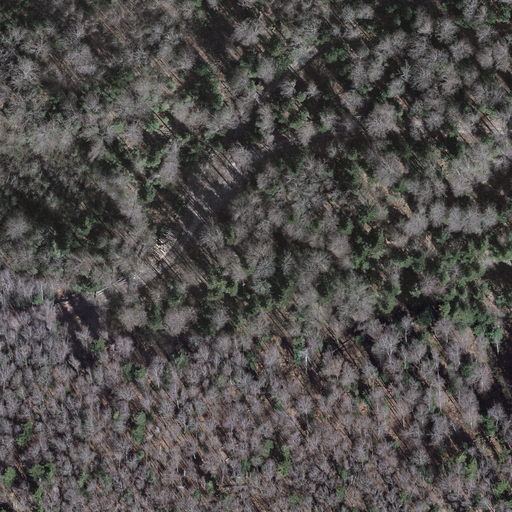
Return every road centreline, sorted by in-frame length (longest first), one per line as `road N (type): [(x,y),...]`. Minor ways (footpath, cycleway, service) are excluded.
road 1 (track): [(0,323),(144,278),(179,247),(226,175),(265,147),(370,125),(511,130)]
road 2 (track): [(380,0),(293,63),(248,118),(226,175)]
